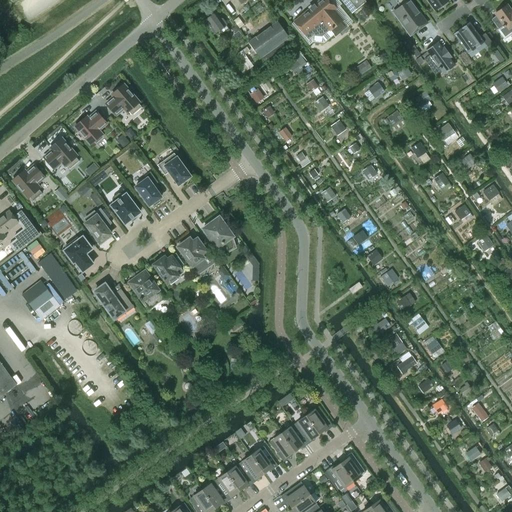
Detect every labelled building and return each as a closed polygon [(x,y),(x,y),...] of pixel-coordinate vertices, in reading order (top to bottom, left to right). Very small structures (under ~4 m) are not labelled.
[(342,20),(334,10),(335,9),(328,0),(320,0),(314,5),(313,5),(313,6),(311,8),(310,8),(309,8),(310,9),(294,22),(304,34),(310,30),(313,35),(321,35),(329,29),(330,31),(330,30),(335,35),(346,27),(341,21),(342,20)] [(366,2),(363,0),(344,0),(354,12),(366,2)] [(425,23),(415,10),(416,9),(409,0),(400,0),(404,5),(400,8),(395,11),(401,19),(399,20),(410,34),(425,23)] [(448,1),(447,0),(427,0),(435,10),(448,1)] [(511,10),(511,11),(507,5),(495,14),(496,16),(491,19),(499,30),(504,38),(511,32),(511,10)] [(224,27),(227,25),(223,19),(220,18),(219,19),(215,13),(211,16),(209,16),(206,18),(206,20),(205,20),(214,34),(220,30),(224,35),(228,32),(224,27)] [(260,58),(289,37),(279,23),(277,21),(248,42),(252,47),(260,58)] [(484,42),(480,37),(469,22),(453,34),(468,54),(484,42)] [(492,43),(485,33),(480,37),(484,42),(487,47),(492,43)] [(415,47),(410,41),(406,44),(411,50),(415,47)] [(451,57),(448,54),(447,54),(445,51),(446,50),(443,47),(442,48),(438,42),(426,50),(430,55),(427,57),(434,68),(437,66),(439,68),(438,68),(439,70),(440,70),(443,73),(454,65),(450,58),(451,57)] [(419,54),(415,47),(411,50),(415,57),(419,54)] [(253,67),(241,52),(237,55),(248,71),(251,68),(253,67)] [(359,76),(371,68),(365,60),(354,69),(359,76)] [(302,69),(297,61),(290,66),(295,74),(302,69)] [(402,81),(411,75),(406,67),(397,73),(402,81)] [(498,93),(508,86),(501,77),(492,84),(498,93)] [(311,93),(318,88),(313,80),(306,85),(311,93)] [(375,99),(384,92),(378,83),(368,90),(375,99)] [(132,115),(141,107),(140,107),(137,103),(138,103),(123,85),(112,94),(114,97),(105,104),(115,115),(124,108),(127,112),(128,111),(131,115),(132,115)] [(248,91),(244,94),(248,100),(252,98),(256,104),(264,98),(257,89),(250,94),(248,91)] [(507,105),(511,101),(511,91),(511,90),(502,97),(507,105)] [(420,107),(428,101),(431,100),(425,91),(414,98),(420,107)] [(320,112),(329,106),(322,97),(313,103),(320,112)] [(267,117),(273,113),(269,106),(262,110),(267,117)] [(393,126),(403,119),(397,111),(387,118),(393,126)] [(96,142),(102,137),(100,136),(101,135),(97,130),(106,123),(97,112),(88,119),(86,117),(75,126),(90,144),(94,141),(96,142)] [(337,136),(346,130),(339,120),(330,126),(337,136)] [(444,141),(455,134),(448,123),(437,131),(444,141)] [(124,132),(131,141),(137,136),(130,128),(124,132)] [(285,142),(292,136),(285,128),(278,133),(285,142)] [(123,148),(129,142),(122,134),(116,139),(123,148)] [(69,169),(79,161),(78,161),(75,157),(76,156),(60,138),(50,148),(52,150),(43,158),(53,169),(61,161),(65,166),(66,165),(69,169)] [(417,158),(426,152),(419,142),(410,148),(417,158)] [(353,154),(360,150),(355,143),(349,147),(353,154)] [(190,176),(174,153),(157,165),(164,175),(169,172),(178,185),(190,176)] [(466,170),(476,163),(470,154),(459,161),(466,170)] [(90,174),(99,167),(94,162),(86,169),(90,174)] [(368,180),(377,174),(370,165),(362,171),(368,180)] [(33,201),(42,193),(41,193),(38,189),(39,188),(35,184),(44,177),(34,166),(26,173),(23,170),(13,180),(28,198),(29,197),(32,201),(33,201)] [(161,197),(153,185),(157,182),(150,172),(145,176),(147,178),(135,187),(149,206),(152,203),(154,206),(160,202),(158,199),(161,197)] [(440,189),(449,183),(442,173),(433,179),(440,189)] [(93,177),(89,180),(94,187),(98,183),(93,177)] [(84,194),(90,188),(86,183),(76,191),(81,197),(84,194)] [(189,197),(198,192),(194,184),(185,189),(189,197)] [(488,201),(499,194),(492,185),(482,192),(488,201)] [(327,202),(335,197),(329,188),(321,194),(327,202)] [(140,212),(129,197),(126,194),(123,196),(121,194),(118,194),(113,198),(112,201),(114,203),(111,205),(125,223),(140,212)] [(460,220),(470,214),(464,205),(454,212),(460,220)] [(111,234),(103,224),(108,220),(100,209),(95,213),(94,212),(85,218),(87,221),(85,223),(99,242),(111,234)] [(342,224),(350,218),(344,209),(336,215),(342,224)] [(3,234),(18,222),(9,210),(0,216),(0,241),(6,237),(3,234)] [(233,236),(219,217),(202,228),(216,248),(218,247),(221,250),(234,242),(232,237),(233,236)] [(15,238),(8,244),(14,252),(38,234),(30,223),(23,228),(13,236),(15,238)] [(362,230),(353,237),(358,244),(367,238),(362,230)] [(93,264),(85,253),(91,249),(82,237),(79,239),(77,236),(65,246),(67,248),(64,250),(73,262),(75,261),(82,271),(93,264)] [(484,252),(493,245),(486,236),(477,242),(484,252)] [(214,263),(205,251),(197,239),(192,242),(189,238),(178,247),(192,266),(198,275),(214,263)] [(375,264),(383,258),(377,251),(370,256),(375,264)] [(19,252),(0,265),(0,291),(31,269),(19,252)] [(164,256),(153,264),(167,284),(169,282),(170,284),(178,279),(176,277),(178,276),(178,275),(183,272),(179,267),(180,267),(183,265),(175,253),(166,259),(164,256)] [(76,292),(49,254),(38,262),(64,300),(76,292)] [(506,282),(511,277),(511,271),(509,267),(500,273),(506,282)] [(223,268),(218,271),(223,279),(228,276),(223,268)] [(388,286),(398,278),(391,269),(381,276),(388,286)] [(165,299),(146,272),(145,270),(128,282),(146,306),(154,301),(157,304),(165,299)] [(246,287),(251,285),(246,275),(241,277),(246,287)] [(352,294),(362,287),(358,282),(348,289),(352,294)] [(33,311),(51,296),(40,283),(22,297),(33,311)] [(132,304),(120,288),(112,294),(107,286),(106,287),(104,284),(94,291),(115,318),(120,314),(121,315),(123,313),(123,312),(124,312),(123,311),(132,304)] [(402,310),(411,305),(405,296),(396,302),(402,310)] [(244,324),(238,316),(228,325),(233,332),(244,324)] [(417,331),(426,324),(420,317),(411,324),(417,331)] [(390,326),(385,319),(376,325),(382,332),(390,326)] [(155,330),(150,322),(146,325),(151,333),(155,330)] [(209,337),(204,330),(200,333),(205,340),(209,337)] [(401,342),(396,334),(387,340),(393,348),(401,342)] [(433,354),(440,349),(434,340),(427,345),(433,354)] [(407,370),(417,363),(412,356),(401,362),(407,370)] [(446,373),(453,369),(447,361),(440,365),(446,373)] [(0,396),(16,385),(0,362),(0,396)] [(423,394),(434,386),(428,378),(418,386),(423,394)] [(464,395),(472,390),(466,381),(462,384),(464,386),(460,389),(464,395)] [(307,387),(302,390),(305,395),(310,392),(307,387)] [(439,401),(432,405),(438,414),(444,409),(439,401)] [(473,407),(477,412),(482,408),(478,403),(473,407)] [(0,404),(0,432),(3,437),(24,423),(15,410),(8,415),(0,404)] [(332,426),(318,406),(306,415),(317,432),(323,428),(325,431),(332,426)] [(317,432),(306,415),(294,424),(308,444),(315,439),(312,436),(317,432)] [(452,434),(461,429),(456,419),(447,425),(452,434)] [(308,444),(294,424),(281,433),(293,449),(298,445),(301,449),(308,444)] [(490,436),(497,431),(493,424),(485,429),(490,436)] [(240,428),(234,432),(235,433),(240,440),(246,435),(241,429),(240,428)] [(293,449),(281,433),(269,442),(283,462),(290,457),(288,453),(293,449)] [(222,442),(218,445),(222,451),(226,448),(222,442)] [(277,466),(263,446),(251,455),(262,471),(268,467),(270,471),(277,466)] [(470,461),(480,454),(475,446),(465,453),(470,461)] [(365,472),(351,452),(344,458),(346,461),(341,465),(353,481),(365,472)] [(262,471),(251,455),(238,463),(253,483),(259,478),(257,475),(262,471)] [(485,473),(492,467),(487,461),(480,466),(485,473)] [(253,483),(238,463),(226,472),(238,488),(243,485),(246,488),(253,483)] [(353,481),(341,465),(336,469),(333,465),(326,470),(340,490),(353,481)] [(238,488),(226,472),(214,481),(228,501),(235,496),(232,492),(238,488)] [(325,475),(319,479),(323,484),(329,480),(325,475)] [(372,476),(365,482),(369,488),(377,482),(372,476)] [(228,501),(214,481),(202,490),(213,506),(219,502),(221,506),(228,501)] [(309,494),(300,482),(281,496),(286,503),(289,500),(293,506),(309,494)] [(501,501),(511,494),(507,487),(496,494),(501,501)] [(213,506),(202,490),(189,499),(198,511),(209,511),(208,510),(213,506)] [(310,511),(318,506),(309,494),(293,506),(297,511),(295,511),(310,511)] [(349,497),(343,501),(346,505),(352,501),(349,497)] [(393,511),(383,497),(370,506),(374,511),(393,511)] [(190,511),(184,502),(171,511),(190,511)]
